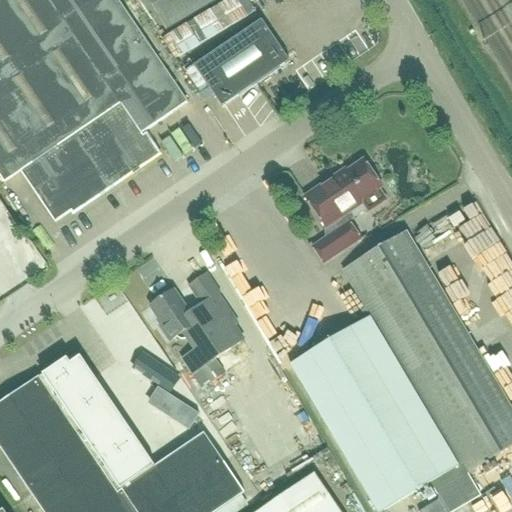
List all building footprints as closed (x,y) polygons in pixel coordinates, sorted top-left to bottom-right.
[(72,211),(154,154),(141,135),(188,104),(116,0),(0,0),(0,177),(5,185),(21,174),(55,224),(72,212),(72,211)] [(146,0),(166,33),(220,0),(146,0)] [(247,0),(229,0),(162,40),(175,62),(255,13),(247,0)] [(222,109),(290,63),(262,22),(194,68),(222,109)] [(186,72),(178,77),(191,97),(199,92),(186,72)] [(335,178),(306,198),(326,229),(324,230),(325,240),(313,249),(324,265),(361,240),(350,223),(355,220),(350,214),(362,206),(368,214),(386,201),(379,191),(382,189),(364,162),(337,180),(335,178)] [(360,326),(449,474),(460,468),(465,477),(467,476),(511,448),(511,410),(408,235),(344,273),(371,319),(360,326)] [(222,370),(217,362),(235,350),(246,342),(236,328),(239,326),(219,296),(221,295),(207,275),(188,287),(200,307),(187,315),(173,291),(148,305),(161,323),(158,325),(168,340),(181,331),(193,349),(195,351),(181,361),(192,378),(193,378),(243,450),(266,435),(222,370)] [(385,511),(430,485),(449,474),(360,326),(291,367),(376,511),(385,511)] [(156,468),(81,358),(71,365),(68,360),(0,405),(0,448),(43,511),(219,511),(245,495),(205,435),(156,468)] [(179,362),(173,367),(172,367),(177,374),(178,374),(184,370),(179,362)] [(449,474),(430,485),(445,511),(455,511),(480,498),(467,476),(465,477),(460,468),(449,474)] [(339,511),(315,475),(261,511),(339,511)]
